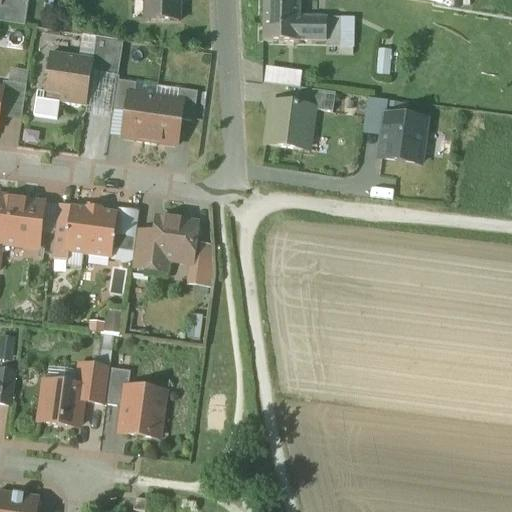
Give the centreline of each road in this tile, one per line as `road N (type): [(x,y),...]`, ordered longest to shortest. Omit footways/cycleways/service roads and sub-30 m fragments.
road 1 (track): [(255,216),(247,251),(254,305),(298,511)]
road 2 (track): [(511,229),(321,204),(276,203),(255,216)]
road 3 (residential): [(228,190),(0,163)]
road 4 (residential): [(222,0),(228,190)]
